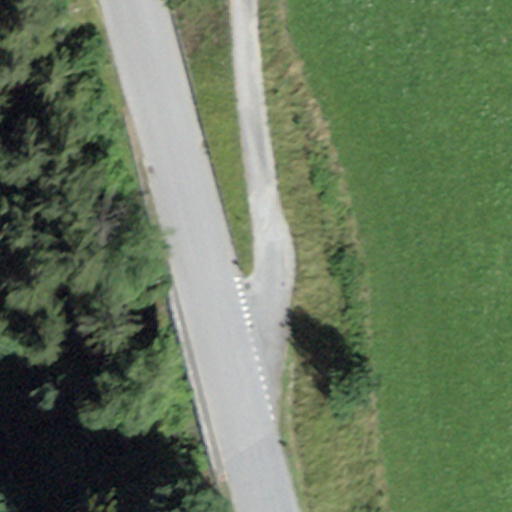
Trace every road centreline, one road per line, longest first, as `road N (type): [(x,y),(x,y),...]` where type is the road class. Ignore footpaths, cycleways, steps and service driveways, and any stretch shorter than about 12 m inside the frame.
road 1 (residential): [(266,511),(138,0)]
road 2 (track): [(244,0),(281,298),(238,394)]
